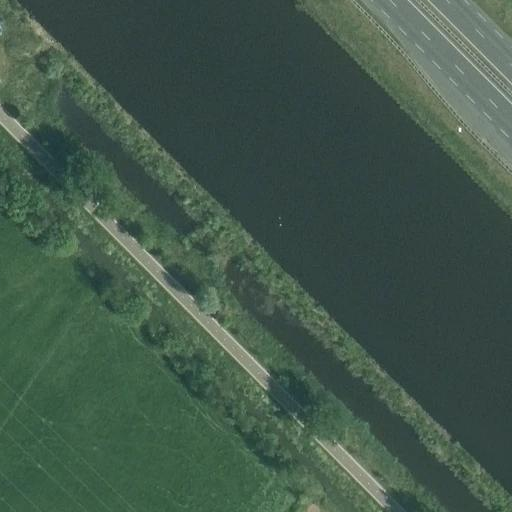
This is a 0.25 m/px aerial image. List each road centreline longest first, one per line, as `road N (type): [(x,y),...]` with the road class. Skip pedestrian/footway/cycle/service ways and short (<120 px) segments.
road 1 (unclassified): [(0,120),(391,511)]
road 2 (trunk): [(381,0),(511,128)]
